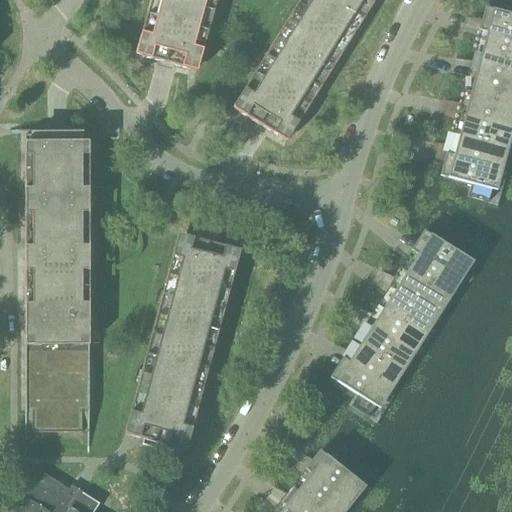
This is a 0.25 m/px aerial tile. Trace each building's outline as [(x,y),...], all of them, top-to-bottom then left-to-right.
[(150,0),(141,34),(134,56),(166,64),(196,73),(202,51),(215,0),(150,0)] [(300,0),(244,90),(243,90),(231,109),(259,126),(286,143),(298,124),(374,0),(300,0)] [(486,32),(511,39),(511,16),(484,9),(478,31),(486,34),(486,32)] [(481,53),(511,61),(511,39),(486,32),(486,34),(481,53)] [(511,61),(481,53),(475,74),(511,83),(511,61)] [(511,83),(475,74),(470,95),(511,106),(511,83)] [(511,112),(511,106),(470,95),(464,116),(508,128),(511,112)] [(458,137),(502,148),(508,128),(464,116),(458,137)] [(87,454),(88,454),(88,136),(57,136),(24,136),(24,454),(26,454),(26,434),(87,433),(87,454)] [(453,158),(497,169),(502,148),(458,137),(453,156),(453,158)] [(439,177),(471,186),(468,198),(488,203),(497,169),(453,158),(453,156),(445,154),(439,177)] [(423,232),(411,252),(417,256),(418,255),(456,279),(461,282),(473,264),(468,261),(430,236),(423,232)] [(124,435),(157,443),(186,451),(191,429),(237,257),(231,256),(233,250),(207,243),(184,236),(182,241),(176,240),(130,413),(124,435)] [(417,256),(406,273),(445,298),(449,300),(461,282),(456,279),(418,255),(417,256)] [(406,273),(395,291),(433,316),(437,319),(449,300),(445,298),(406,273)] [(284,302),(288,291),(277,287),(272,298),(284,302)] [(395,291),(383,310),(421,334),(426,337),(437,319),(433,316),(395,291)] [(383,310),(371,328),(410,352),(414,355),(426,337),(421,334),(383,310)] [(371,328),(360,346),(398,371),(403,373),(414,355),(410,352),(371,328)] [(349,363),(348,364),(387,389),(391,392),(403,373),(398,371),(360,346),(349,363)] [(342,359),(330,379),(336,383),(358,397),(351,407),(368,418),(375,407),(379,410),(391,392),(387,389),(348,364),(349,363),(342,359)] [(319,452),(304,470),(311,475),(311,474),(347,503),(351,506),(365,488),(361,485),(325,457),(319,452)] [(101,511),(96,509),(99,505),(82,495),(80,498),(39,472),(13,511),(101,511)] [(311,475),(298,491),(324,511),(346,511),(351,506),(347,503),(311,474),(311,475)] [(324,511),(298,491),(284,508),(289,511),(324,511)]
